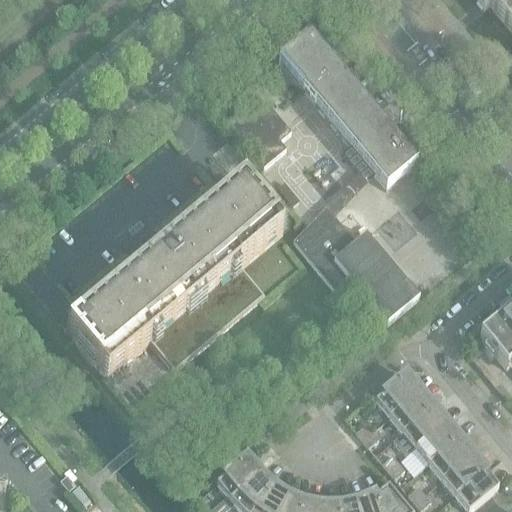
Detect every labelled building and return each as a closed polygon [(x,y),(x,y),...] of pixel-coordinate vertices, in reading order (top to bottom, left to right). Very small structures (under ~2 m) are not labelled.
[(505,29),(511,22),(511,0),(481,0),(476,5),(484,14),(489,10),(505,29)] [(380,126),(328,64),(309,41),(309,40),(278,66),(279,66),(280,65),(336,132),(386,193),(385,194),(386,195),(416,169),(416,168),(415,169),(388,136),(400,126),(392,116),(380,126)] [(291,138),(275,118),(265,107),(254,116),(248,109),(225,128),(263,173),(286,154),(280,147),(291,138)] [(263,302),(239,273),(282,238),(244,192),(203,226),(202,225),(164,257),(156,247),(139,262),(147,271),(108,303),(109,304),(68,338),(72,342),(103,380),(107,384),(149,348),(173,377),(263,302)] [(366,239),(355,248),(334,222),(325,212),(293,246),(341,304),(355,293),(386,330),(419,302),(366,239)] [(511,314),(479,342),(506,374),(511,369),(511,314)] [(389,423),(419,397),(405,381),(375,406),(389,423)] [(402,438),(432,413),(419,397),(389,423),(402,438)] [(415,454),(445,429),(432,413),(402,438),(415,454)] [(361,446),(372,437),(366,429),(355,438),(361,446)] [(428,470),(458,444),(445,429),(415,454),(428,470)] [(367,454),(378,444),(372,437),(361,446),(367,454)] [(441,485),(471,460),(458,444),(428,470),(441,485)] [(454,501),(484,476),(471,460),(441,485),(454,501)] [(387,477),(398,468),(392,461),(381,470),(387,477)] [(230,505),(260,480),(246,464),(216,489),(226,501),(230,505)] [(393,485),(404,476),(398,468),(387,477),(393,485)] [(463,511),(474,511),(498,492),(484,476),(454,501),(463,511)] [(236,511),(256,511),(273,492),(260,480),(230,505),(226,501),(214,511),(229,511),(233,509),(236,511)] [(75,491),(71,487),(66,482),(59,487),(68,497),(75,491)] [(405,511),(388,491),(372,501),(378,511),(405,511)] [(282,511),(287,502),(273,492),(256,511),(282,511)] [(413,509),(424,499),(418,492),(407,501),(413,509)] [(415,511),(424,511),(430,507),(424,499),(413,509),(415,511)] [(378,511),(372,501),(356,508),(357,511),(378,511)] [(302,511),(304,509),(287,502),(282,511),(302,511)]
